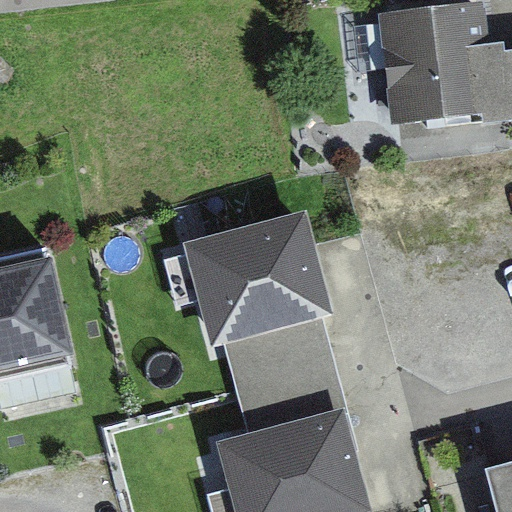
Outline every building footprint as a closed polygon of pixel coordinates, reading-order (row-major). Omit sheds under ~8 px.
[(496,7),(402,10),(405,119),(511,115),(511,49),(497,50),(496,7)] [(318,332),(334,328),(306,227),(186,260),(214,361),(229,357),(318,332)] [(54,279),(0,291),(0,391),(76,374),(54,279)] [(224,442),(240,511),(362,511),(340,415),(224,442)] [(511,511),(511,464),(492,471),(502,511),(511,511)]
